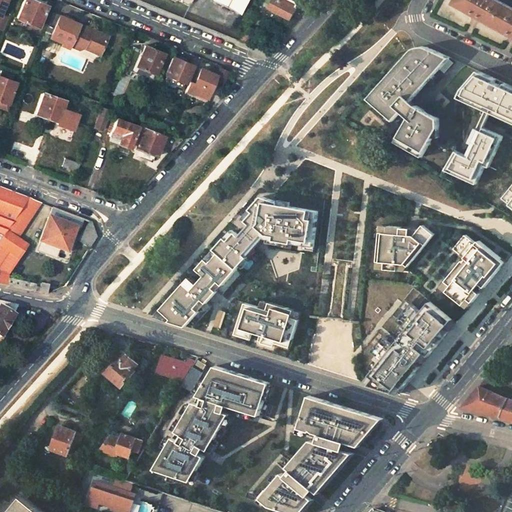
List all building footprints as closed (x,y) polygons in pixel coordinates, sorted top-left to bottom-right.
[(36,27),(45,6),(31,0),(22,0),(15,18),(36,27)] [(246,0),(213,0),(213,1),(240,13),(246,0)] [(293,0),(275,0),(270,9),(291,19),(293,15),(299,3),(296,2),(293,0)] [(476,16),(495,27),(506,4),(498,0),(458,0),(456,5),(476,16)] [(308,8),(307,7),(299,3),(293,15),(299,18),(308,8)] [(511,36),(511,7),(506,4),(495,27),(511,36)] [(107,37),(78,25),(52,14),(45,31),(44,31),(40,41),(46,43),(49,35),(50,36),(49,39),(68,47),(69,46),(71,47),(79,51),(83,49),(84,45),(100,52),(107,37)] [(245,27),(239,40),(245,43),(252,30),(245,27)] [(99,56),(100,52),(84,45),(83,49),(99,56)] [(163,54),(144,46),(139,59),(135,57),(132,65),(134,76),(151,83),(163,54)] [(405,62),(368,104),(394,126),(402,116),(409,122),(396,146),(423,161),(434,141),(440,141),(439,122),(416,109),(411,105),(448,61),(426,51),(424,51),(422,50),(418,51),(415,52),(412,53),(409,56),(405,62)] [(180,90),(183,83),(185,84),(192,66),(171,57),(164,75),(166,76),(163,82),(180,90)] [(214,80),(215,76),(195,67),(185,92),(191,95),(192,93),(206,99),(214,80)] [(219,68),(215,76),(214,80),(221,83),(226,71),(219,68)] [(511,88),(478,74),(462,92),(460,98),(459,101),(485,113),(477,131),(480,133),(469,160),(457,154),(447,173),(479,187),(490,160),(495,162),(505,139),(485,130),(492,115),(511,123),(511,88)] [(0,76),(0,101),(7,104),(15,83),(0,76)] [(55,124),(72,130),(78,115),(61,108),(64,101),(42,92),(34,114),(55,122),(55,124)] [(101,128),(107,110),(100,107),(93,125),(101,128)] [(130,148),(138,127),(115,119),(111,131),(119,134),(116,143),(130,148)] [(155,157),(163,137),(142,129),(134,149),(155,157)] [(64,159),(61,166),(75,172),(78,164),(64,159)] [(0,240),(5,233),(28,199),(0,188),(0,240)] [(225,237),(214,249),(236,269),(264,237),(266,238),(313,245),(318,209),(278,204),(279,202),(262,196),(244,216),(247,219),(246,220),(250,224),(239,236),(235,232),(228,240),(225,237)] [(28,199),(5,233),(15,239),(39,204),(28,199)] [(82,220),(51,208),(38,243),(66,253),(72,238),(75,238),(82,220)] [(420,230),(380,226),(376,268),(403,271),(434,235),(423,226),(420,230)] [(0,273),(5,274),(26,246),(15,239),(5,233),(0,240),(0,273)] [(495,277),(505,264),(479,243),(477,246),(466,237),(455,251),(468,261),(466,263),(464,262),(443,289),(468,309),(482,293),(495,277)] [(236,269),(214,249),(196,268),(204,275),(197,284),(189,276),(154,315),(184,325),(236,269)] [(310,315),(309,320),(315,321),(322,322),(335,324),(349,327),(353,327),(360,328),(360,323),(354,322),(350,321),(347,321),(343,320),(349,268),(336,267),(329,318),(325,318),(322,317),(316,316),(310,315)] [(34,287),(35,285),(0,276),(0,285),(33,293),(34,287)] [(40,285),(39,288),(37,294),(45,295),(46,287),(43,286),(40,285)] [(259,307),(244,303),(235,333),(249,338),(251,331),(258,334),(257,341),(273,346),(274,342),(288,347),(300,313),(261,300),(259,307)] [(0,301),(0,336),(19,306),(0,301)] [(430,304),(421,313),(410,304),(396,321),(407,330),(394,345),(383,336),(371,351),(382,361),(363,384),(398,395),(426,361),(453,328),(456,325),(430,304)] [(121,347),(102,372),(122,387),(141,361),(121,347)] [(207,364),(199,359),(196,364),(204,369),(207,364)] [(175,435),(157,466),(194,478),(208,453),(204,451),(208,445),(212,447),(233,411),(227,409),(229,402),(261,412),(271,380),(217,364),(213,370),(200,393),(202,394),(200,401),(196,399),(179,429),(181,430),(178,436),(175,435)] [(511,398),(480,385),(462,407),(511,419),(511,398)] [(369,427),(377,417),(329,402),(330,398),(311,392),(304,415),(301,425),(320,431),(318,439),(307,435),(306,437),(301,443),(293,451),(287,459),(284,462),(288,466),(283,472),(279,468),(274,474),(270,479),(257,494),(267,503),(296,511),(350,449),(350,448),(351,444),(352,440),(356,441),(369,427)] [(369,427),(356,441),(359,444),(381,418),(377,417),(369,427)] [(68,454),(77,427),(58,420),(49,447),(68,454)] [(130,456),(133,449),(140,451),(145,437),(122,430),(121,434),(108,430),(101,451),(116,456),(118,452),(130,456)] [(290,448),(284,456),(287,459),(293,451),(290,448)] [(350,449),(296,511),(297,511),(301,511),(317,494),(353,451),(350,449)] [(96,478),(89,502),(99,505),(101,500),(114,504),(113,510),(119,511),(130,511),(135,498),(132,497),(134,491),(96,478)] [(48,511),(30,496),(16,511),(48,511)]
